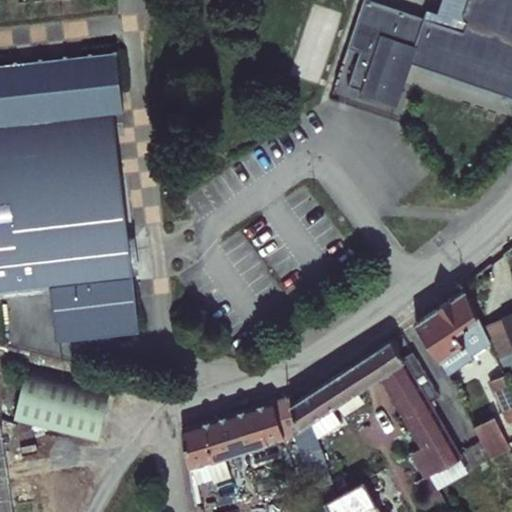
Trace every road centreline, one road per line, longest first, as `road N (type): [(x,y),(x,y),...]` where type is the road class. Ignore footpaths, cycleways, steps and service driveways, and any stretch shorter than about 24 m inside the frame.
road 1 (residential): [(181,511),(167,420),(315,355),(511,203)]
road 2 (track): [(91,511),(149,432),(167,420)]
